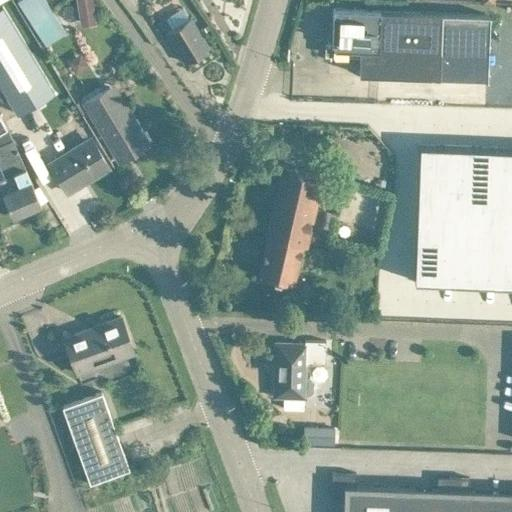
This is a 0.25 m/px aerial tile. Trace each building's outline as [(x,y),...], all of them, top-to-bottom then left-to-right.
[(42,0),(20,0),(18,1),(46,46),(64,35),(42,0)] [(69,6),(74,31),(99,26),(94,1),(69,6)] [(2,5),(0,6),(0,84),(17,113),(54,91),(2,5)] [(489,14),(441,13),(333,8),(331,41),(330,41),(330,42),(334,42),(333,48),(349,49),(349,55),(350,55),(350,53),(359,53),(358,74),(487,78),(489,14)] [(190,17),(166,31),(185,62),(188,60),(191,60),(198,57),(198,53),(208,47),(190,17)] [(112,84),(84,102),(119,160),(148,142),(140,130),(142,129),(139,125),(138,126),(112,84)] [(40,202),(14,138),(6,125),(0,128),(0,167),(3,176),(0,177),(0,188),(11,215),(40,202)] [(66,191),(108,166),(91,138),(49,163),(66,191)] [(511,146),(418,144),(413,281),(511,284),(511,146)] [(304,245),(319,186),(321,176),(323,176),(323,175),(279,165),(279,166),(281,167),(259,274),(292,282),(301,245),(304,245)] [(77,372),(134,352),(121,315),(64,336),(77,372)] [(276,342),(274,395),(283,395),(283,408),(303,408),(303,396),(304,396),(304,393),(309,393),(312,391),(312,380),(310,377),(305,377),(305,362),(323,362),(325,360),(326,340),(305,340),(305,343),(276,342)] [(128,467),(122,449),(100,390),(61,404),(88,481),(128,467)] [(304,426),(303,442),(333,444),(334,428),(304,426)] [(176,430),(156,432),(157,442),(177,441),(176,430)] [(408,511),(410,486),(355,484),(356,472),(332,471),(331,498),(343,498),(342,511),(408,511)] [(451,511),(453,476),(437,475),(437,487),(410,486),(408,511),(451,511)] [(494,511),(495,489),(468,488),(469,476),(453,476),(451,511),(494,511)] [(511,511),(511,489),(495,489),(494,511),(511,511)]
